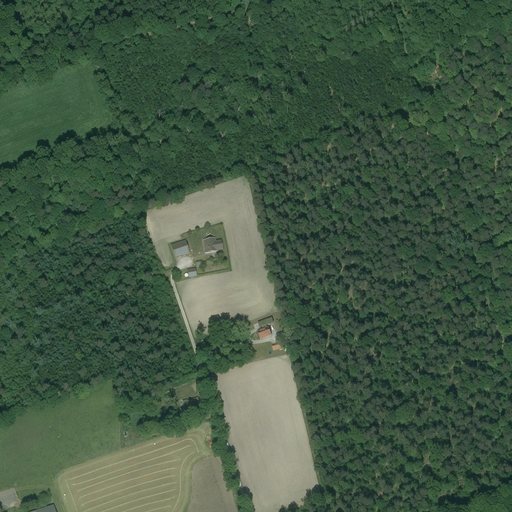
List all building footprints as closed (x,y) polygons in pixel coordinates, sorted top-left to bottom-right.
[(215,239),(203,241),(206,254),(217,252),(217,250),(222,250),(221,241),(215,242),(215,239)] [(185,242),(171,246),(175,257),(182,254),(182,256),(189,253),(185,242)] [(273,323),(272,318),(257,324),(258,328),(273,323)] [(268,328),(260,331),(259,333),(260,335),(261,335),(263,339),(271,336),(268,328)] [(187,402),(186,402),(187,405),(184,406),(185,411),(199,406),(197,398),(187,402)]
